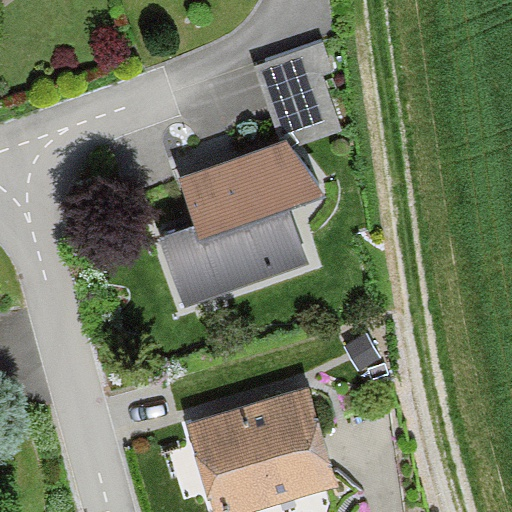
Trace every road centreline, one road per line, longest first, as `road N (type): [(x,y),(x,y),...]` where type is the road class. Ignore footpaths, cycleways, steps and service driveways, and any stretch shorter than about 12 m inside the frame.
road 1 (track): [(458,511),(441,454),(375,0)]
road 2 (residential): [(99,511),(2,174)]
road 3 (residential): [(2,174),(226,79),(283,27),(283,0)]
